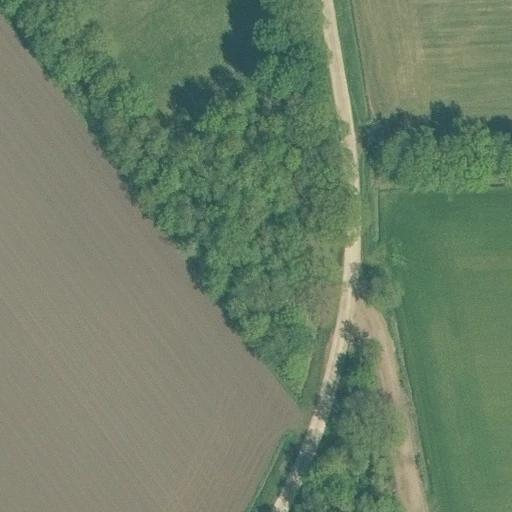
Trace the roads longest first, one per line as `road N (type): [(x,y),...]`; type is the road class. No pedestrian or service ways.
road 1 (unclassified): [(276,511),(312,438),(347,303),(347,153),(322,0)]
road 2 (track): [(347,303),(380,346),(415,511)]
